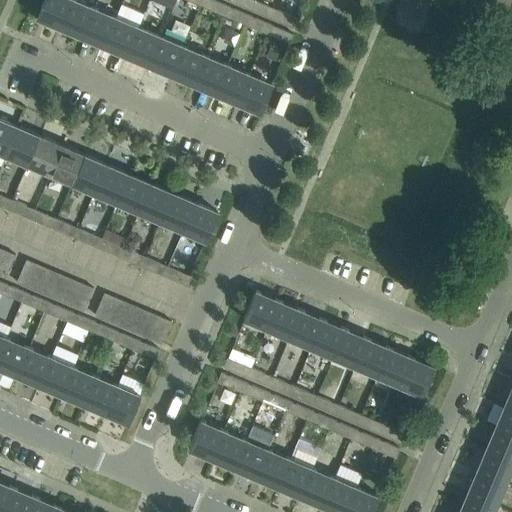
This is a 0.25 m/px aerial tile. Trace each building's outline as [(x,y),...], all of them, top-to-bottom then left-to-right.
[(60,26),(70,0),(44,0),(37,16),(60,26)] [(82,35),(94,7),(76,0),(70,0),(60,26),(82,35)] [(226,5),(215,0),(202,0),(200,4),(223,14),(226,5)] [(254,0),(232,0),(251,8),(254,0)] [(277,9),(256,0),(254,0),(251,8),(273,17),(277,9)] [(249,14),(226,5),(223,14),(245,23),(249,14)] [(104,45),(116,17),(94,7),(82,35),(104,45)] [(299,18),(277,9),(273,17),(295,27),(299,18)] [(271,24),(249,14),(245,23),(267,32),(271,24)] [(126,54),(138,26),(116,17),(104,45),(126,54)] [(289,42),(293,33),(271,24),(267,32),(289,42)] [(149,64),(161,36),(138,26),(126,54),(149,64)] [(172,73),(183,45),(161,36),(149,64),(172,73)] [(193,82),(205,54),(183,45),(172,73),(193,82)] [(216,92),(228,64),(205,54),(193,82),(216,92)] [(238,101),(250,73),(228,64),(216,92),(238,101)] [(260,111),(272,83),(250,73),(238,101),(260,111)] [(0,150),(6,153),(18,125),(0,117),(0,150)] [(28,163),(40,135),(18,125),(6,153),(28,163)] [(50,172),(62,144),(40,135),(28,163),(50,172)] [(72,182),(84,153),(62,144),(50,172),(72,182)] [(95,191),(107,163),(84,153),(72,182),(95,191)] [(117,201),(129,173),(107,163),(95,191),(117,201)] [(139,210),(151,182),(129,173),(117,201),(139,210)] [(161,220),(174,192),(151,182),(139,210),(161,220)] [(183,229),(195,201),(174,192),(161,220),(183,229)] [(12,199),(0,193),(0,204),(8,208),(12,199)] [(34,209),(12,199),(8,208),(31,217),(34,209)] [(206,239),(218,211),(195,201),(183,229),(206,239)] [(57,218),(34,209),(31,217),(53,227),(57,218)] [(79,228),(57,218),(53,227),(75,236),(79,228)] [(98,246),(101,237),(79,228),(75,236),(98,246)] [(120,255),(124,247),(127,238),(105,229),(101,237),(98,246),(120,255)] [(146,256),(124,247),(120,255),(142,265),(146,256)] [(16,253),(5,249),(0,260),(0,273),(6,276),(16,253)] [(168,266),(146,256),(142,265),(165,274),(168,266)] [(29,286),(38,263),(27,258),(17,281),(29,286)] [(40,291),(50,268),(38,263),(29,286),(40,291)] [(190,275),(168,266),(165,274),(186,284),(190,275)] [(51,295),(61,273),(50,268),(40,291),(51,295)] [(62,300),(72,277),(61,273),(51,295),(62,300)] [(74,305),(83,282),(72,277),(62,300),(74,305)] [(26,292),(4,282),(0,290),(22,300),(26,292)] [(94,287),(83,282),(74,305),(84,309),(94,287)] [(267,328),(279,299),(256,289),(244,318),(267,328)] [(107,319),(116,296),(105,291),(95,314),(107,319)] [(48,301),(26,292),(22,300),(44,310),(48,301)] [(118,323),(127,301),(116,296),(107,319),(118,323)] [(289,337),(301,309),(279,299),(267,328),(289,337)] [(70,310),(48,301),(44,310),(67,319),(70,310)] [(128,328),(138,305),(127,301),(118,323),(128,328)] [(140,333),(149,310),(138,305),(128,328),(140,333)] [(311,346),(323,318),(301,309),(289,337),(311,346)] [(89,329),(93,320),(70,310),(67,319),(89,329)] [(150,337),(160,315),(149,310),(140,333),(150,337)] [(162,342),(172,320),(160,315),(150,337),(162,342)] [(333,356),(346,327),(323,318),(311,346),(333,356)] [(115,329),(93,320),(89,329),(111,338),(115,329)] [(356,365),(367,337),(346,327),(333,356),(356,365)] [(133,348),(137,339),(115,329),(111,338),(133,348)] [(0,367),(17,374),(29,346),(7,337),(0,353),(0,367)] [(378,375),(390,346),(367,337),(356,365),(378,375)] [(155,357),(159,348),(137,339),(133,348),(155,357)] [(39,384),(51,356),(29,346),(17,374),(39,384)] [(399,384),(412,355),(390,346),(378,375),(399,384)] [(422,394),(434,365),(412,355),(399,384),(422,394)] [(61,393),(73,365),(51,356),(39,384),(61,393)] [(246,375),(249,366),(228,357),(224,366),(246,375)] [(83,402),(94,374),(73,365),(61,393),(83,402)] [(272,376),(249,366),(246,375),(268,384),(272,376)] [(222,372),(218,381),(240,390),(244,381),(222,372)] [(105,412),(117,384),(94,374),(83,402),(105,412)] [(290,394),(294,385),(272,376),(268,384),(290,394)] [(266,391),(244,381),(240,390),(262,399),(266,391)] [(128,422),(140,394),(117,384),(105,412),(128,422)] [(316,395),(294,385),(290,394),(313,403),(316,395)] [(288,400),(266,391),(262,399),(285,409),(288,400)] [(335,413),(339,404),(316,395),(313,403),(335,413)] [(311,410),(288,400),(285,409),(307,418),(311,410)] [(511,431),(511,405),(505,403),(496,425),(511,431)] [(357,422),(361,414),(339,404),(335,413),(357,422)] [(333,419),(311,410),(307,418),(329,428),(333,419)] [(383,423),(361,414),(357,422),(379,432),(383,423)] [(212,457),(224,429),(201,419),(189,448),(212,457)] [(355,429),(333,419),(329,428),(351,437),(355,429)] [(402,441),(405,432),(383,423),(379,432),(402,441)] [(511,457),(511,431),(496,425),(487,447),(511,457)] [(234,467),(246,438),(224,429),(212,457),(234,467)] [(374,447),(377,438),(355,429),(351,437),(374,447)] [(256,476),(269,448),(246,438),(234,467),(256,476)] [(399,447),(377,438),(374,447),(395,456),(399,447)] [(511,465),(511,457),(487,447),(477,469),(505,481),(511,465)] [(278,486),(291,457),(269,448),(256,476),(278,486)] [(301,495),(312,466),(291,457),(278,486),(301,495)] [(323,505),(335,476),(312,466),(301,495),(323,505)] [(496,504),(505,481),(477,469),(467,491),(496,504)] [(340,511),(345,511),(357,485),(335,476),(323,505),(340,511)] [(0,511),(1,511),(13,485),(0,479),(0,511)] [(27,511),(35,495),(13,485),(1,511),(27,511)] [(372,511),(379,495),(357,485),(345,511),(372,511)] [(492,511),(496,504),(467,491),(458,511),(492,511)] [(54,511),(58,504),(35,495),(27,511),(54,511)]
